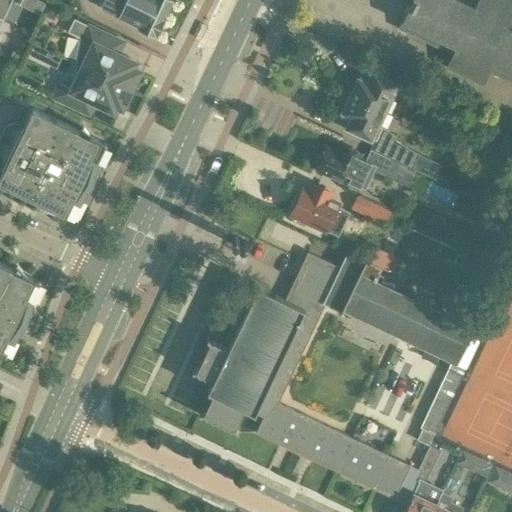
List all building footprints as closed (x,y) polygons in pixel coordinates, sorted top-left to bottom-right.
[(11,0),(0,0),(0,18),(2,20),(11,0)] [(114,13),(119,15),(119,16),(139,25),(139,26),(155,34),(171,0),(104,0),(101,7),(114,13)] [(473,0),(411,0),(398,27),(452,52),(446,65),(484,83),(490,70),(511,80),(511,2),(507,0),(477,0),(476,1),(473,0)] [(41,14),(54,20),(60,7),(47,1),(41,14)] [(140,71),(133,68),(136,63),(116,53),(121,41),(74,18),(67,32),(80,38),(75,63),(69,60),(68,61),(131,90),(140,71)] [(47,50),(35,45),(30,55),(42,61),(47,50)] [(131,90),(68,61),(77,65),(71,78),(75,80),(70,89),(59,84),(53,97),(87,113),(93,101),(113,110),(116,105),(122,108),(131,90)] [(353,83),(348,94),(384,111),(396,84),(372,72),(370,78),(361,73),(356,82),(353,83)] [(400,88),(419,97),(424,86),(405,77),(400,88)] [(347,126),(346,127),(370,138),(384,111),(348,94),(342,105),(344,108),(338,122),(347,126)] [(437,102),(446,107),(450,99),(441,94),(437,102)] [(0,182),(45,204),(45,208),(55,209),(71,216),(106,143),(90,135),(86,128),(82,131),(32,108),(0,175),(0,182)] [(419,153),(412,150),(395,139),(396,136),(380,126),(370,149),(392,159),(412,169),(419,153)] [(318,164),(316,168),(366,191),(377,168),(386,172),(392,159),(370,149),(364,160),(360,158),(362,154),(344,145),(340,155),(326,148),(324,151),(320,153),(317,161),(318,164)] [(343,224),(342,223),(347,213),(338,209),(341,203),(329,198),(331,193),(313,184),(309,193),(303,190),(291,214),(338,236),(343,224)] [(351,208),(384,224),(390,211),(357,196),(351,208)] [(481,216),(493,221),(498,211),(486,206),(481,216)] [(403,260),(372,246),(366,260),(397,275),(403,260)] [(257,432),(374,487),(390,452),(279,400),(342,268),(307,252),(307,253),(310,254),(304,268),(314,273),(298,305),(257,286),(228,348),(227,347),(223,347),(221,344),(217,344),(215,341),(211,341),(208,338),(206,339),(209,343),(197,370),(192,369),(192,372),(196,372),(198,375),(202,375),(204,377),(208,378),(210,380),(211,380),(212,381),(207,391),(212,393),(204,412),(199,412),(199,414),(203,415),(205,417),(209,417),(212,420),(215,420),(218,423),(221,423),(224,426),(227,426),(230,429),(233,429),(236,432),(238,431),(235,427),(243,408),(254,414),(255,411),(264,415),(256,433),(257,433),(257,432)] [(342,310),(457,366),(475,327),(375,281),(382,269),(365,261),(364,264),(347,256),(342,268),(332,288),(326,302),(342,310)] [(0,345),(6,333),(13,336),(31,299),(24,296),(32,278),(25,274),(17,266),(14,269),(0,262),(0,345)] [(417,440),(429,445),(434,433),(422,428),(417,440)] [(462,448),(461,450),(455,462),(471,470),(477,458),(477,456),(462,448)] [(408,499),(414,487),(413,487),(416,479),(420,470),(418,469),(409,465),(402,481),(394,497),(392,501),(407,508),(411,501),(408,499)] [(511,493),(511,473),(494,465),(494,466),(487,482),(511,493)] [(416,479),(424,483),(430,472),(419,467),(418,469),(420,470),(416,479)] [(407,508),(405,511),(431,511),(436,504),(435,504),(424,498),(426,493),(414,487),(408,499),(411,501),(407,508)] [(441,491),(437,500),(435,504),(436,504),(431,511),(459,511),(462,506),(450,501),(452,496),(441,491)]
